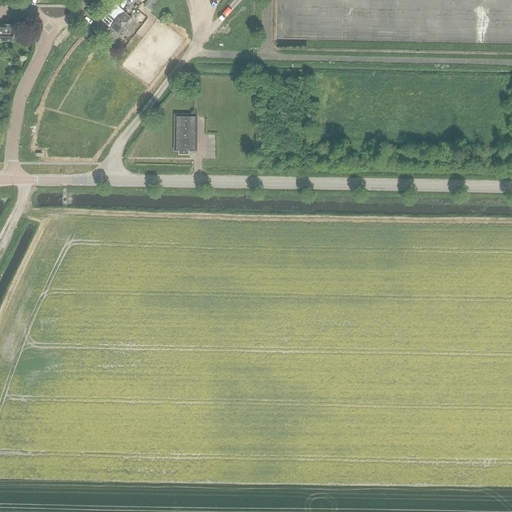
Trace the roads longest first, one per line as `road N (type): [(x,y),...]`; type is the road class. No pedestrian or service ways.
road 1 (tertiary): [(511,187),(111,180)]
road 2 (residential): [(12,180),(19,108),(50,34),(36,15),(0,13)]
